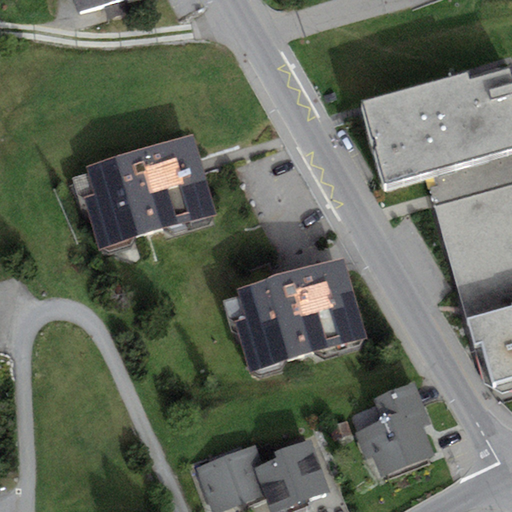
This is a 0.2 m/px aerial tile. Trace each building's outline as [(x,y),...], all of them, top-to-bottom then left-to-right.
[(76,0),(79,11),(120,0),(76,0)] [(511,107),(504,79),(361,119),(382,195),(433,181),(511,159),(511,107)] [(189,152),(83,183),(106,257),(211,226),(189,152)] [(511,159),(433,181),(439,201),(495,402),(511,397),(511,159)] [(343,274),(234,307),(257,382),(366,349),(343,274)] [(378,432),(362,437),(377,480),(428,463),(405,394),(369,406),(378,432)] [(306,452),(249,474),(258,500),(263,511),(296,511),(325,501),(306,452)] [(224,511),(258,500),(249,474),(243,458),(194,476),(207,511),(224,511)]
